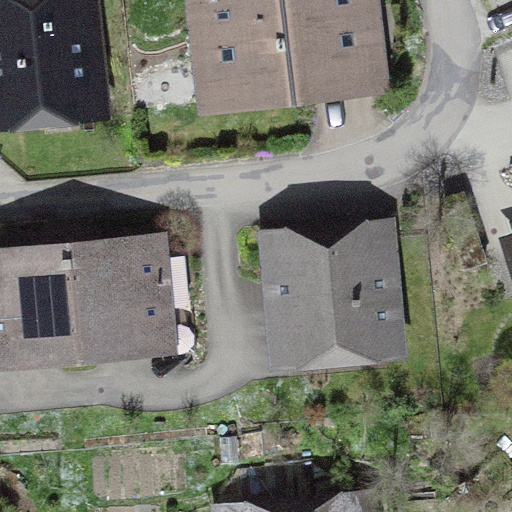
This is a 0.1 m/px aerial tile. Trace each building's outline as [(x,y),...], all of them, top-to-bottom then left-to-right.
[(375,0),(182,0),(197,112),(387,88),(375,0)] [(0,111),(89,103),(79,1),(0,8),(0,111)] [(480,263),(458,195),(437,203),(459,270),(480,263)] [(401,352),(391,221),(260,232),(270,362),(401,352)] [(68,230),(79,347),(155,341),(152,311),(180,309),(176,257),(148,260),(145,223),(68,230)] [(0,353),(79,347),(68,230),(0,235),(0,353)] [(511,511),(511,467),(501,452),(450,500),(316,509),(312,460),(267,463),(270,511),(511,511)]
